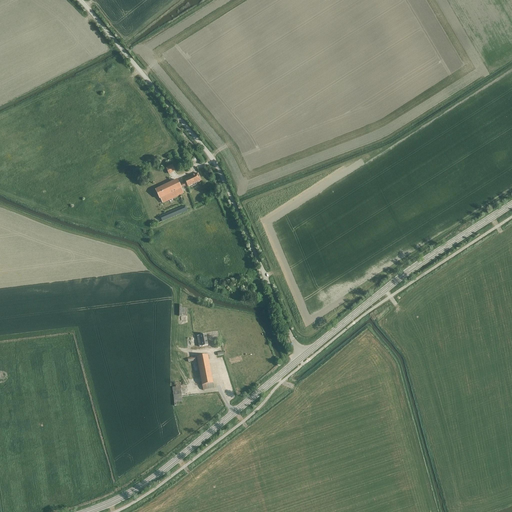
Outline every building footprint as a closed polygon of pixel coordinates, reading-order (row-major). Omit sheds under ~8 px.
[(183,193),(181,188),(187,186),(188,187),(201,181),(197,173),(184,180),(186,183),(180,186),(177,180),(156,190),(162,203),(183,193)] [(162,222),(187,211),(185,206),(160,217),(162,222)] [(200,335),(200,336),(197,336),(199,347),(202,346),(202,347),(208,346),(205,334),(200,335)] [(203,390),(213,388),(207,355),(196,357),(203,390)] [(176,403),(181,402),(180,383),(175,384),(175,388),(171,388),(172,396),(173,396),(173,407),(176,406),(176,403)]
